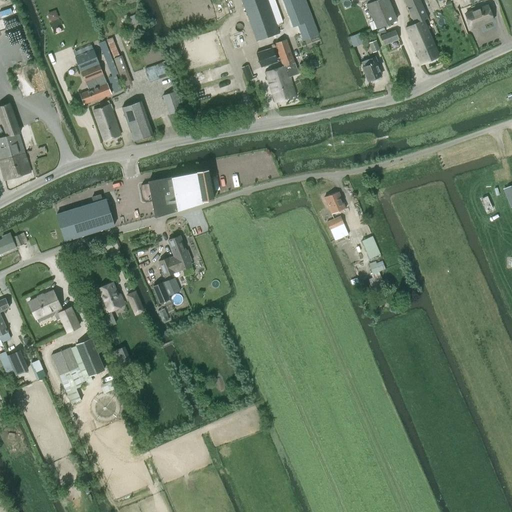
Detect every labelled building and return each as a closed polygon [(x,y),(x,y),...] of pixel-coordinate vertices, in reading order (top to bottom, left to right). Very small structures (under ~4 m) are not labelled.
[(279,34),(266,0),(241,0),(256,42),(279,34)] [(304,0),(282,0),(293,27),(298,26),(303,41),(318,35),(304,0)] [(375,0),(366,4),(376,29),(396,21),(388,0),(375,0)] [(417,55),(434,47),(423,20),(427,18),(419,0),(403,0),(414,24),(405,28),(417,55)] [(470,28),(492,20),(487,6),(466,14),(465,11),(463,4),(462,2),(456,4),(460,16),(465,14),(470,28)] [(55,11),(48,14),(51,22),(58,19),(55,11)] [(137,15),(127,19),(129,26),(140,22),(137,15)] [(394,31),(379,37),(383,46),(398,40),(394,31)] [(360,34),(349,38),(353,47),(363,43),(360,34)] [(288,77),(297,74),(286,40),(275,43),(282,66),(265,72),(269,84),(268,84),(271,92),(275,102),(295,96),(288,77)] [(379,50),(376,40),(369,43),(372,53),(379,50)] [(99,44),(112,76),(118,73),(105,41),(99,44)] [(434,47),(417,55),(421,65),(439,57),(434,47)] [(272,48),(256,53),(261,67),(277,62),(272,48)] [(84,105),(110,94),(92,50),(74,58),(84,82),(85,82),(88,91),(79,94),(84,105)] [(129,84),(119,56),(113,58),(123,87),(129,84)] [(367,81),(380,77),(376,64),(377,64),(375,57),(361,62),(367,81)] [(149,82),(167,76),(162,63),(144,69),(149,82)] [(247,65),(241,68),(247,81),(253,79),(256,77),(256,76),(252,77),(247,65)] [(114,93),(121,90),(115,75),(108,78),(114,93)] [(168,115),(181,110),(175,92),(162,96),(168,115)] [(133,141),(152,135),(140,101),(122,108),(133,141)] [(0,165),(4,181),(31,172),(20,136),(9,104),(0,107),(0,116),(7,137),(0,138),(0,165)] [(104,140),(120,135),(110,104),(93,110),(104,140)] [(154,207),(154,208),(156,217),(184,208),(203,203),(202,201),(214,199),(208,170),(197,172),(197,173),(148,182),(153,207),(154,207)] [(324,197),(329,208),(331,214),(345,209),(338,192),(324,197)] [(93,203),(102,200),(100,194),(91,197),(93,203)] [(482,197),(487,210),(493,207),(487,195),(482,197)] [(93,203),(90,203),(75,208),(56,214),(65,241),(114,226),(108,208),(105,199),(102,200),(93,203)] [(341,217),(328,222),(335,240),(348,234),(341,217)] [(18,247),(24,244),(19,234),(11,238),(9,233),(2,237),(3,239),(0,240),(0,254),(15,248),(15,247),(18,246),(18,247)] [(185,251),(179,236),(168,240),(176,259),(170,261),(169,258),(159,262),(165,276),(175,272),(174,271),(180,269),(180,270),(191,266),(190,261),(191,260),(187,250),(185,251)] [(379,255),(372,238),(360,243),(368,260),(379,255)] [(384,270),(380,260),(368,265),(372,275),(378,272),(384,270)] [(383,284),(378,272),(372,275),(376,286),(383,284)] [(162,283),(168,296),(180,291),(174,278),(162,283)] [(117,293),(112,282),(98,289),(101,296),(99,297),(106,313),(122,306),(122,305),(118,296),(117,296),(116,293),(117,293)] [(168,296),(162,283),(153,287),(160,303),(169,300),(168,296)] [(62,312),(53,291),(28,303),(35,318),(57,309),(67,332),(79,327),(70,308),(62,312)] [(144,311),(135,292),(127,296),(135,315),(144,311)] [(0,300),(0,311),(9,308),(5,298),(0,300)] [(0,335),(3,342),(10,338),(7,331),(0,314),(0,335)] [(29,337),(23,339),(26,347),(32,344),(29,337)] [(104,370),(91,339),(75,345),(88,376),(104,370)] [(51,355),(59,374),(78,367),(70,347),(51,355)] [(123,348),(113,352),(120,369),(130,365),(123,348)] [(15,374),(26,370),(18,351),(7,356),(8,357),(15,374)] [(8,357),(7,356),(5,352),(0,353),(0,359),(7,374),(14,371),(8,357)]
